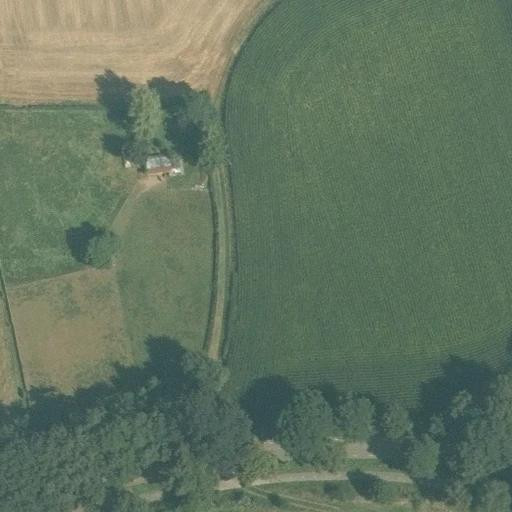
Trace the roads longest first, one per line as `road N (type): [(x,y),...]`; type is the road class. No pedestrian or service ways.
road 1 (tertiary): [(511,463),(383,449),(189,461),(0,503)]
road 2 (track): [(273,0),(226,65),(215,132),(228,214),(227,287),(221,347),(189,461)]
